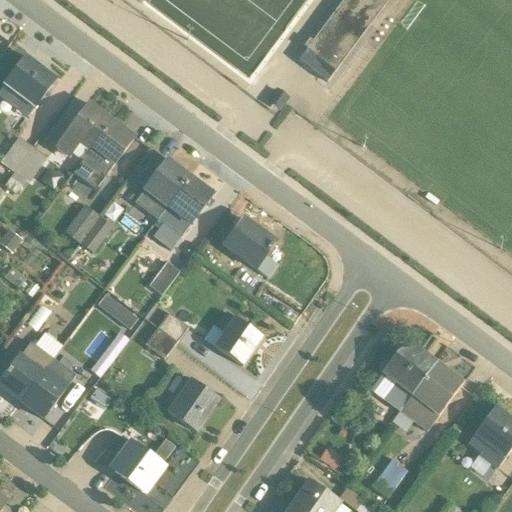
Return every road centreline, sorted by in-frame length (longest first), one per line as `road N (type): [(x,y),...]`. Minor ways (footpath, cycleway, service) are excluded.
road 1 (residential): [(16,0),(365,260)]
road 2 (residential): [(365,260),(192,511)]
road 3 (residential): [(239,511),(396,283)]
road 4 (residential): [(396,283),(511,367)]
